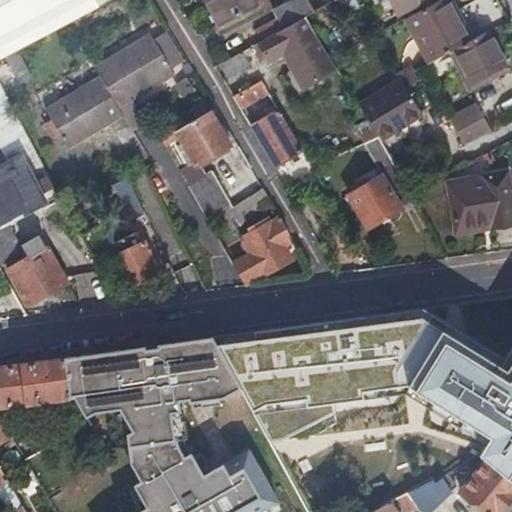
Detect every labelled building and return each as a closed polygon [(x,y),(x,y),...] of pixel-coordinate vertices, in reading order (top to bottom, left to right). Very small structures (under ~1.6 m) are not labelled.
[(0,0),(0,52),(98,0),(0,0)] [(207,0),(219,24),(259,6),(256,0),(207,0)] [(307,16),(297,0),(292,0),(276,9),(280,20),(259,31),(263,40),(307,16)] [(389,0),(397,14),(425,0),(389,0)] [(454,51),(470,43),(447,1),(410,19),(433,62),(448,54),(454,51)] [(338,69),(332,58),(307,16),(263,40),(260,42),(268,57),(285,49),(307,86),(338,69)] [(507,68),(488,33),(470,43),(454,51),(474,85),(507,68)] [(100,69),(105,78),(120,101),(122,106),(175,74),(152,37),(100,69)] [(242,51),(221,63),(228,76),(249,65),(242,51)] [(467,89),(474,85),(454,51),(448,54),(467,89)] [(406,57),(391,65),(400,80),(402,79),(414,72),(415,72),(406,57)] [(415,72),(414,72),(420,82),(427,78),(421,68),(415,72)] [(414,72),(402,79),(407,89),(420,82),(414,72)] [(70,149),(127,115),(122,106),(120,101),(105,78),(48,112),(70,149)] [(361,108),(402,84),(400,80),(358,103),(361,108)] [(232,96),(239,108),(268,93),(261,81),(232,96)] [(0,263),(17,255),(0,223),(0,219),(31,203),(38,214),(61,201),(0,84),(0,141),(11,164),(0,169),(0,263)] [(361,108),(378,136),(418,112),(402,84),(361,108)] [(465,146),(493,131),(478,103),(449,119),(465,146)] [(175,163),(207,222),(231,208),(211,173),(204,177),(197,164),(237,143),(216,107),(161,137),(175,163)] [(249,126),(272,166),(302,150),(278,111),(268,116),(266,111),(258,115),(260,120),(249,126)] [(378,136),(364,143),(383,178),(350,196),(366,227),(416,201),(412,194),(393,162),(378,136)] [(446,188),(453,229),(488,224),(489,231),(511,226),(511,210),(507,180),(446,188)] [(263,189),(231,208),(239,222),(272,204),(263,189)] [(283,232),(287,230),(283,223),(279,216),(270,221),(266,216),(249,226),(252,232),(242,237),(249,252),(232,262),(245,284),(291,260),(283,246),(288,243),(283,232)] [(488,224),(453,229),(454,236),(489,231),(488,224)] [(158,273),(142,244),(129,251),(123,240),(109,246),(130,288),(158,273)] [(49,248),(9,270),(30,308),(70,289),(49,248)] [(409,386),(444,332),(423,319),(370,325),(368,318),(284,329),(285,337),(220,346),(243,389),(256,411),(268,405),(307,400),(308,407),(365,400),(364,392),(409,386)] [(511,365),(508,372),(481,355),(485,348),(471,339),(466,346),(444,332),(409,386),(432,401),(428,408),(453,423),(458,417),(492,438),(481,455),(511,481),(511,365)] [(163,346),(67,358),(73,398),(79,398),(87,410),(94,403),(107,402),(106,408),(120,407),(133,430),(127,433),(131,462),(142,481),(136,483),(146,508),(137,511),(259,511),(279,502),(249,451),(203,476),(192,454),(185,458),(179,445),(178,437),(188,436),(184,408),(181,408),(181,401),(192,399),(192,402),(224,399),(243,389),(220,346),(217,340),(200,348),(164,353),(163,346)] [(67,358),(0,366),(0,408),(67,400),(74,421),(87,414),(85,411),(87,410),(79,398),(73,398),(67,358)] [(0,411),(0,444),(14,437),(6,422),(0,411)] [(481,511),(497,511),(511,496),(511,487),(484,462),(458,492),(481,511)] [(2,470),(0,466),(0,487),(9,482),(2,470)] [(429,511),(454,485),(448,473),(432,483),(430,480),(408,492),(417,504),(422,511),(429,511)] [(403,494),(372,511),(403,511),(417,504),(408,492),(403,494)] [(372,511),(363,495),(345,505),(348,511),(372,511)]
